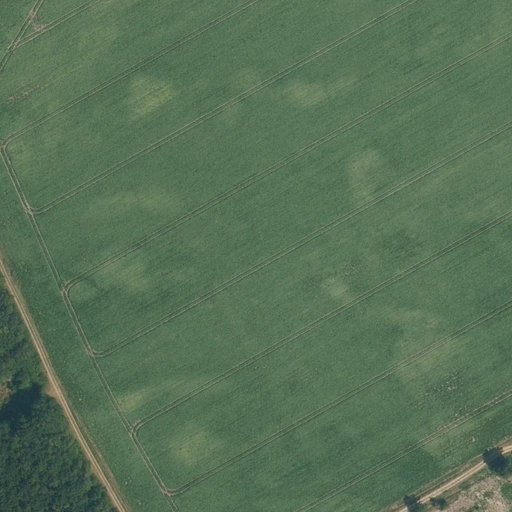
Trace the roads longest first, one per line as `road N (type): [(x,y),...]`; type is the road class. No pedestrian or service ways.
road 1 (track): [(118,511),(0,267)]
road 2 (track): [(511,448),(400,511)]
